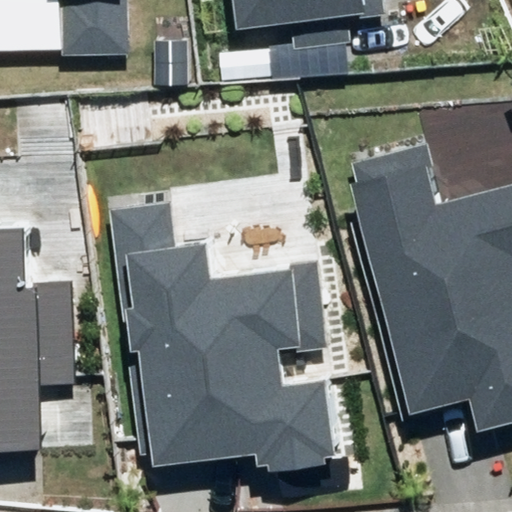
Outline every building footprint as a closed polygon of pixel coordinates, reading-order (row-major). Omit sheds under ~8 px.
[(0,0),(0,40),(135,38),(134,0),(0,0)] [(250,0),(252,12),(348,0),(250,0)] [(196,22),(159,23),(160,72),(197,72),(196,22)] [(432,131),(362,149),(426,397),(487,381),(493,406),(511,401),(511,168),(446,185),(432,131)] [(178,188),(120,195),(154,449),(275,434),(277,450),(350,440),(340,358),(298,364),(294,331),(335,326),(325,247),(228,260),(224,226),(184,232),(178,188)] [(0,430),(57,428),(55,366),(83,365),(80,272),(40,273),(38,211),(0,212),(0,430)]
